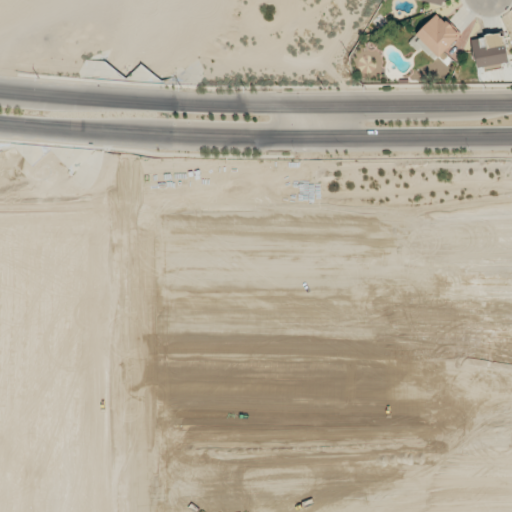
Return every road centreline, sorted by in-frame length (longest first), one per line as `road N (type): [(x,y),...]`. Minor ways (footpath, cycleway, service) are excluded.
road 1 (secondary): [(314,101),(71,95)]
road 2 (secondary): [(103,129),(314,134)]
road 3 (secondary): [(314,134),(511,135)]
road 4 (secondary): [(492,100),(314,101)]
